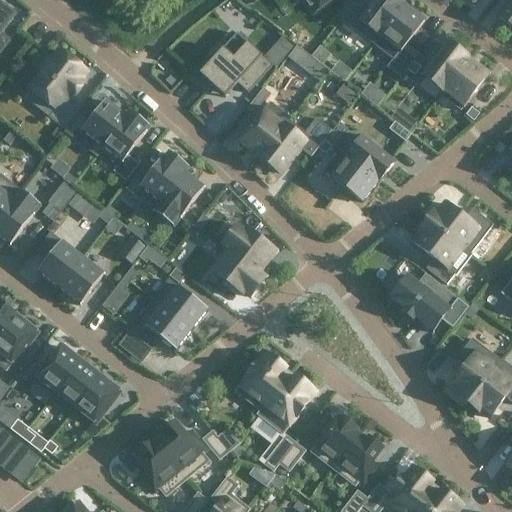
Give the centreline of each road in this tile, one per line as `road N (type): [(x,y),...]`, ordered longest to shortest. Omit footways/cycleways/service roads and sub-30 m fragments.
road 1 (unclassified): [(33,0),(157,100),(329,261)]
road 2 (unclassified): [(329,261),(458,455)]
road 3 (residential): [(329,261),(164,399)]
road 4 (residential): [(0,268),(164,399)]
road 5 (residential): [(304,354),(411,440),(458,455)]
road 6 (residential): [(448,161),(329,261)]
